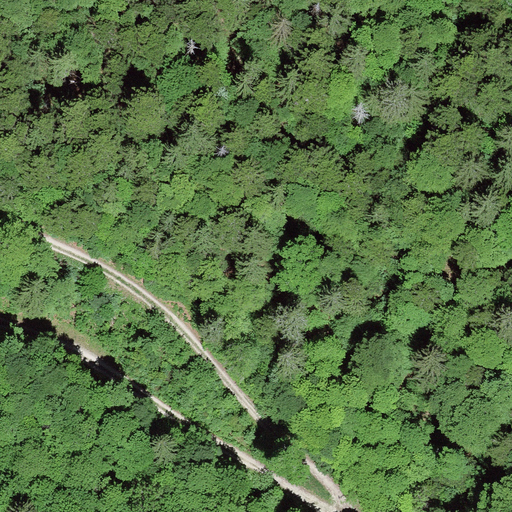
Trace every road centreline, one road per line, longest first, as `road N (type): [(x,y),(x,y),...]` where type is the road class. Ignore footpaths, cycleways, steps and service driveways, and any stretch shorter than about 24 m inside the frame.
road 1 (track): [(332,511),(284,448),(159,323),(84,285),(0,264)]
road 2 (track): [(0,324),(134,373),(292,511)]
